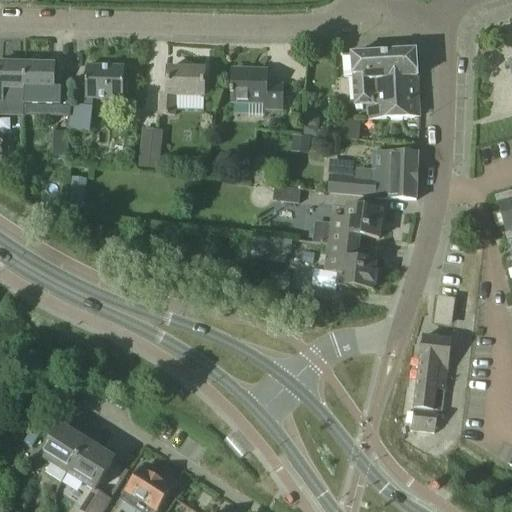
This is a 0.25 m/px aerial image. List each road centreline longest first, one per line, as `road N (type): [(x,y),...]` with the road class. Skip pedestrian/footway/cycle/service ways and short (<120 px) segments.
road 1 (residential): [(352,22),(0,18)]
road 2 (residential): [(397,341),(439,187),(444,5)]
road 3 (residential): [(256,511),(88,403)]
road 4 (tertiary): [(292,383),(235,346),(112,308)]
road 5 (tertiary): [(112,308),(195,359),(259,414)]
road 6 (tertiary): [(417,511),(383,487),(292,383)]
road 7 (tertiary): [(0,247),(112,308)]
road 8 (tertiary): [(259,414),(334,511)]
